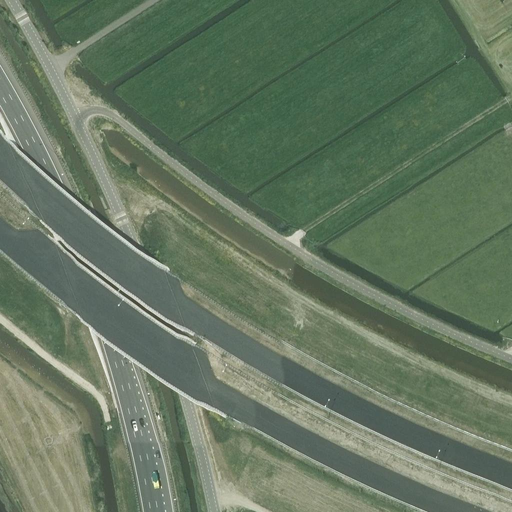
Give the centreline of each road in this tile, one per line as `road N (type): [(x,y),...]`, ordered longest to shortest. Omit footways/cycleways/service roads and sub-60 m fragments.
road 1 (motorway): [(511,478),(374,420),(236,345),(179,308),(0,160)]
road 2 (tertiary): [(213,511),(170,343),(121,218),(10,0)]
road 3 (motorway): [(0,233),(115,326),(254,416),(454,511)]
road 4 (motorway): [(154,511),(103,317),(58,200),(0,85)]
road 5 (track): [(290,247),(320,217),(511,93)]
